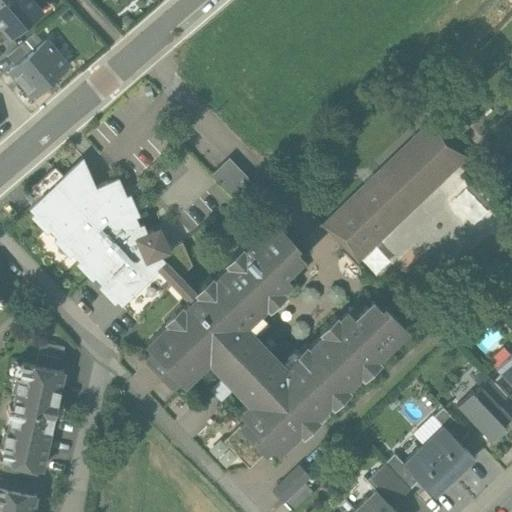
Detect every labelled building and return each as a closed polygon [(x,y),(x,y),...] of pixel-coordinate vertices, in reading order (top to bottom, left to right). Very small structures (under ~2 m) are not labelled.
[(40,12),(29,0),(0,0),(0,26),(10,38),(40,12)] [(7,57),(14,66),(42,42),(34,33),(7,57)] [(68,67),(45,40),(42,42),(14,66),(8,71),(32,98),(68,67)] [(432,120),(322,225),(357,261),(460,163),(447,150),(454,143),(432,120)] [(199,285),(194,291),(180,275),(191,264),(181,242),(168,248),(158,227),(146,232),(142,223),(138,225),(134,215),(138,214),(129,194),(125,195),(117,177),(95,187),(82,157),(29,208),(34,213),(31,216),(46,231),(49,229),(56,236),(53,239),(68,255),(72,252),(79,260),(75,262),(91,278),(94,276),(101,283),(98,286),(114,301),(116,299),(135,319),(171,284),(189,302),(183,308),(180,305),(174,310),(173,310),(169,314),(169,315),(163,320),(166,323),(149,340),(150,340),(146,344),(152,350),(144,357),(170,383),(177,377),(183,383),(187,379),(207,360),(224,377),(221,380),(229,389),(235,383),(251,400),(239,412),(245,419),(221,442),(247,468),(271,445),(277,452),(306,424),(312,430),(328,415),(322,408),(328,403),(332,406),(349,390),(346,386),(359,374),(362,378),(380,361),(376,357),(406,329),(383,305),(379,309),(371,300),(352,317),(346,310),(338,318),(335,315),(329,320),(324,324),(324,325),(318,330),(321,334),(308,347),(304,343),(297,350),(295,348),(280,362),(250,331),(264,318),(258,312),(265,305),(268,308),(274,303),(279,299),(279,298),(284,292),(281,289),(289,282),(282,275),(301,257),(292,248),(296,245),(280,228),(279,228),(274,222),(269,226),(269,225),(244,250),(241,246),(235,252),(234,252),(230,256),(230,257),(224,262),(227,266),(213,279),(210,275),(204,281),(199,285)] [(228,157),(211,174),(237,200),(254,183),(228,157)] [(35,364),(58,369),(63,346),(40,341),(35,364)] [(495,368),(511,385),(511,355),(510,354),(495,368)] [(63,370),(58,369),(35,364),(21,361),(18,377),(15,376),(12,390),(15,390),(11,406),(8,405),(6,413),(9,414),(6,429),(3,429),(0,442),(3,443),(0,455),(0,458),(41,468),(63,370)] [(480,387),(498,405),(506,397),(481,371),(473,379),(480,387)] [(456,404),(490,440),(505,426),(503,424),(509,417),(498,405),(480,387),(473,393),(471,390),(456,404)] [(442,425),(458,442),(467,434),(442,408),(433,417),(441,425),(442,425)] [(421,444),(453,477),(473,458),(464,448),(458,442),(442,425),(441,425),(421,444)] [(401,464),(418,481),(424,487),(433,496),(453,477),(421,444),(402,463),(401,464)] [(384,463),(409,489),(418,481),(401,464),(402,463),(394,454),(384,463)] [(363,477),(374,489),(389,505),(392,502),(394,504),(409,489),(384,463),(366,480),(363,477)] [(298,466),(272,491),(282,501),(308,476),(298,466)] [(304,483),(284,503),(292,511),(312,492),(304,483)] [(30,511),(35,494),(0,486),(0,511),(30,511)] [(353,509),(354,511),(396,511),(389,505),(374,489),(353,509)]
